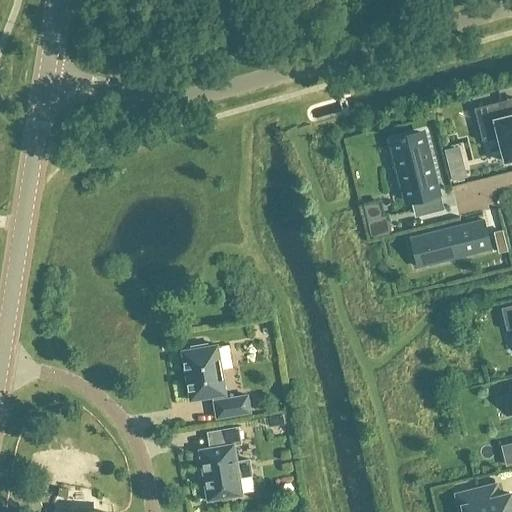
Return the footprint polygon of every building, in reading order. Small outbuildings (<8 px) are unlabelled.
[(504,162),(511,160),(511,114),(505,117),(501,102),(474,108),(482,142),(498,138),(504,162)] [(392,140),(408,202),(436,195),(421,133),(392,140)] [(480,139),(459,147),(465,163),(486,155),(480,139)] [(383,217),(366,222),(370,237),(390,232),(386,217),(383,217)] [(410,239),(417,267),(491,249),(484,221),(410,239)] [(511,305),(500,309),(506,332),(511,329),(511,305)] [(191,347),(191,350),(182,351),(190,401),(213,397),(214,401),(216,418),(250,413),(247,396),(226,399),(217,345),(208,347),(207,344),(191,347)] [(205,481),(204,481),(207,500),(206,500),(207,502),(243,495),(243,494),(242,494),(240,478),(252,476),(249,460),(237,462),(234,445),(240,444),(238,428),(213,432),(213,433),(216,447),(198,450),(198,451),(202,470),(204,470),(205,481)] [(511,511),(511,504),(510,494),(498,497),(495,486),(457,495),(460,510),(464,509),(464,511),(511,511)]
